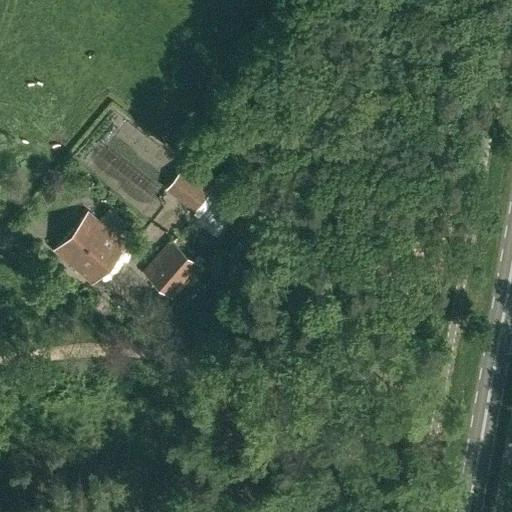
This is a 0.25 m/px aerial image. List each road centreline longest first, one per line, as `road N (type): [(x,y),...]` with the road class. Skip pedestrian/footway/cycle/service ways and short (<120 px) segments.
road 1 (track): [(0,335),(52,293),(106,287),(139,294),(256,396),(338,511)]
road 2 (secondary): [(470,511),(511,257)]
road 3 (track): [(185,334),(153,511)]
road 4 (track): [(156,493),(10,511)]
